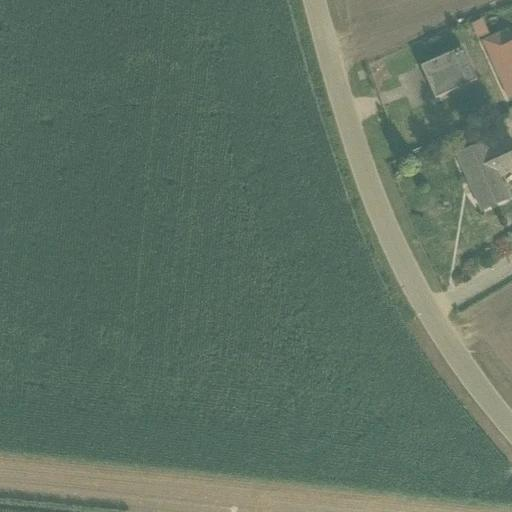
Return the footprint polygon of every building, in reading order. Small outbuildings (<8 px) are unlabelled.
[(482,18),(470,24),(477,39),(489,33),(482,18)] [(488,55),(511,43),(511,40),(507,31),(482,42),(488,55)] [(462,49),(420,68),(434,101),(476,82),(462,49)] [(511,100),(511,82),(511,81),(502,85),(509,102),(511,100)] [(511,124),(511,118),(510,113),(494,120),(499,130),(511,124)] [(457,157),(481,211),(508,199),(496,174),(511,166),(511,147),(510,142),(487,152),(484,145),(457,157)]
